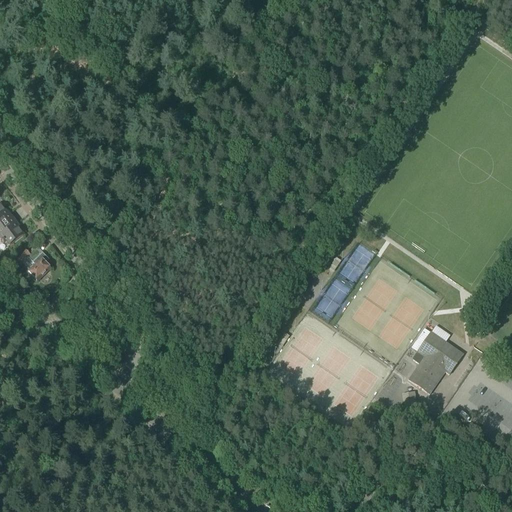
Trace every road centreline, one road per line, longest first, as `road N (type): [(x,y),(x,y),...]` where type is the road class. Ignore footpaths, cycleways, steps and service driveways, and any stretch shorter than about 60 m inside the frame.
road 1 (unknown): [(466,0),(178,413),(90,466),(0,451)]
road 2 (residential): [(118,387),(136,361),(134,336),(0,162)]
road 3 (tertiary): [(257,511),(118,387)]
road 4 (tertiary): [(118,387),(0,291)]
